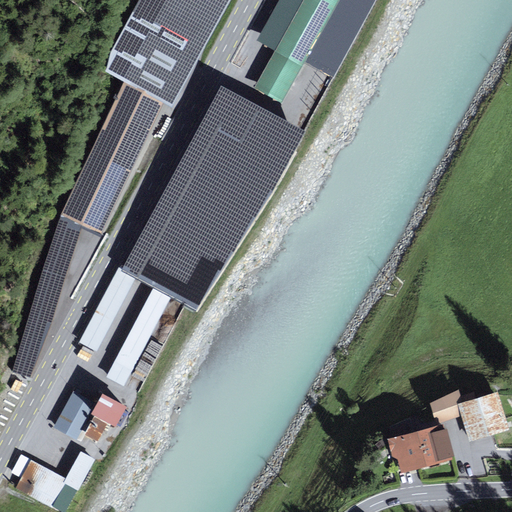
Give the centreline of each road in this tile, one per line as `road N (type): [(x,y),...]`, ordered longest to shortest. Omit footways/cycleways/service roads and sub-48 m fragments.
road 1 (primary): [(248,0),(0,454)]
road 2 (primary): [(511,487),(400,494),(358,511)]
